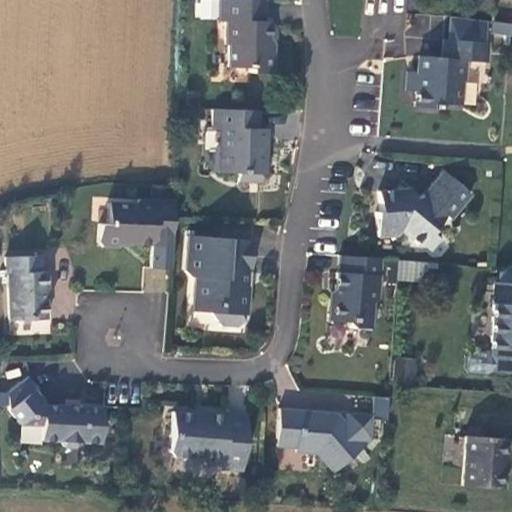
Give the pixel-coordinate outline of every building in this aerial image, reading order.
[(511,0),(491,0),(491,12),(511,14),(511,0)] [(262,23),(262,1),(217,1),(216,22),(223,23),(223,46),(226,46),(225,69),(247,69),(247,75),(266,75),(271,69),(272,58),(267,53),(267,23),(262,23)] [(443,42),(480,44),(483,20),(446,16),(443,42)] [(511,24),(491,21),(490,31),(511,34),(511,24)] [(443,42),(441,42),(439,60),(415,58),(414,76),(404,76),(403,93),(412,93),(411,108),(434,110),(434,106),(454,108),(456,84),(459,84),(461,62),(484,63),(485,44),(480,44),(443,42)] [(257,130),(257,112),(234,112),(210,111),(209,130),(222,131),(222,149),(216,149),(216,174),(236,175),(236,183),(258,184),(259,165),(265,158),(265,131),(257,130)] [(411,247),(434,222),(438,217),(444,222),(469,196),(441,172),(417,199),(408,199),(407,192),(375,192),(375,208),(375,212),(371,213),(370,238),(389,237),(393,232),(411,247)] [(170,269),(172,201),(137,200),(133,204),(107,203),(107,224),(98,223),(97,241),(104,247),(117,247),(122,244),(151,244),(150,269),(170,269)] [(253,240),(188,237),(186,272),(190,276),(195,277),(194,305),(211,305),(210,311),(222,326),(240,327),(246,322),(246,315),(249,315),(253,240)] [(42,256),(4,257),(5,271),(7,273),(8,321),(45,318),(44,288),(47,288),(47,271),(42,271),(42,256)] [(376,299),(380,260),(349,257),(338,256),(336,273),(334,273),(332,295),(327,300),(325,321),(344,322),(351,328),(368,330),(371,305),(376,299)] [(397,261),(397,281),(428,282),(429,262),(397,261)] [(511,270),(500,269),(499,283),(511,283),(511,270)] [(496,283),(490,371),(511,372),(511,283),(499,283),(496,283)] [(395,357),(394,381),(416,381),(417,358),(395,357)] [(101,406),(43,403),(42,399),(34,388),(36,385),(26,374),(6,389),(7,406),(20,422),(40,423),(40,438),(59,438),(66,444),(75,444),(79,439),(100,440),(101,406)] [(373,396),(374,418),(389,418),(388,396),(373,396)] [(243,468),(247,412),(225,411),(226,409),(205,407),(205,412),(173,409),(170,450),(174,454),(196,456),(202,461),(216,462),(216,466),(243,468)] [(327,412),(282,409),(279,445),(297,447),(297,451),(313,452),(318,448),(338,469),(371,439),(372,415),(349,413),(338,423),(333,418),(327,418),(327,412)] [(507,439),(467,435),(462,485),(502,489),(507,439)]
